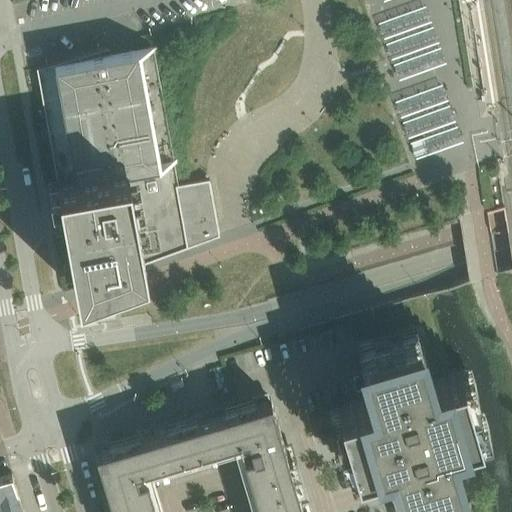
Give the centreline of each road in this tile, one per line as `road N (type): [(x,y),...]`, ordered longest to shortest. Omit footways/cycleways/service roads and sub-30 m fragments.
road 1 (tertiary): [(59,424),(274,326),(511,255)]
road 2 (tertiary): [(511,238),(270,311),(43,342)]
road 3 (residential): [(312,0),(322,70),(303,106),(257,144),(238,184),(240,211),(264,237)]
road 4 (tertiary): [(43,342),(0,107)]
road 5 (residential): [(0,38),(131,0)]
